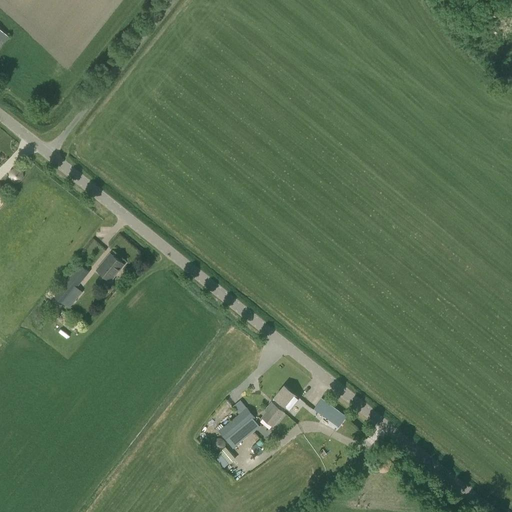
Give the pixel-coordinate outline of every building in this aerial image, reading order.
[(0,46),(8,37),(0,29),(0,46)] [(110,281),(123,264),(110,253),(97,270),(110,281)] [(80,265),(55,295),(63,303),(89,272),(80,265)] [(272,402),(282,410),(295,395),(284,385),(274,398),(275,399),(272,402)] [(313,407),(324,415),(332,404),(321,396),(313,407)] [(251,433),(258,427),(252,420),(255,417),(242,402),(234,408),(239,413),(219,430),(227,440),(234,435),(239,440),(248,432),(251,433)] [(282,410),(272,402),(265,409),(267,411),(262,417),(273,426),(284,412),(282,410)] [(331,420),(338,425),(346,415),(339,409),(331,420)] [(226,445),(219,450),(229,464),(236,460),(226,445)]
